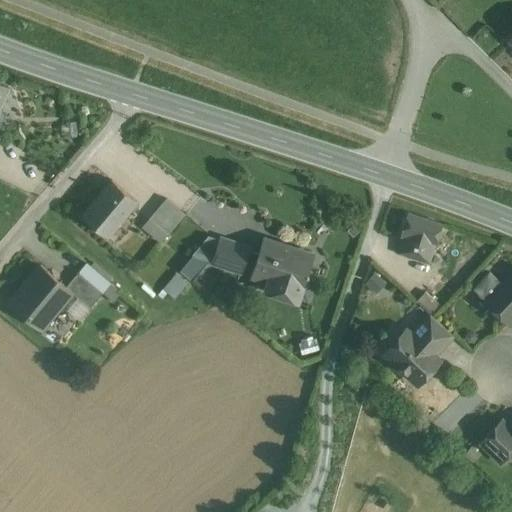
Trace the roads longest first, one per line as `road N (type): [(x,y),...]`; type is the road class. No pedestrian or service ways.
road 1 (secondary): [(388,177),(0,53)]
road 2 (track): [(0,259),(132,96)]
road 3 (residential): [(388,177),(437,21)]
road 4 (secondary): [(511,227),(388,177)]
